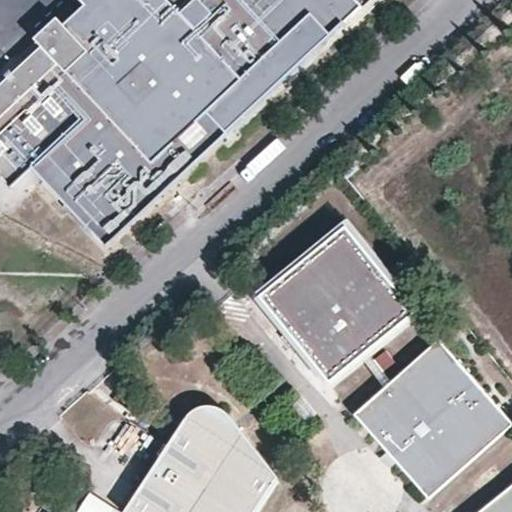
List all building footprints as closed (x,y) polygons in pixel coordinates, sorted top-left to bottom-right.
[(361,7),(354,0),(91,0),(66,24),(56,13),(33,34),(40,42),(0,79),(0,174),(7,182),(29,162),(103,243),(361,7)] [(335,383),(422,313),(351,226),(264,297),(335,383)] [(511,426),(511,419),(440,340),(356,415),(431,499),(511,426)] [(129,511),(262,511),(284,479),(235,416),(230,411),(223,407),(217,405),(211,404),(206,406),(199,412),(188,423),(129,511)] [(511,511),(511,488),(481,511),(511,511)] [(308,511),(291,501),(284,511),(308,511)]
